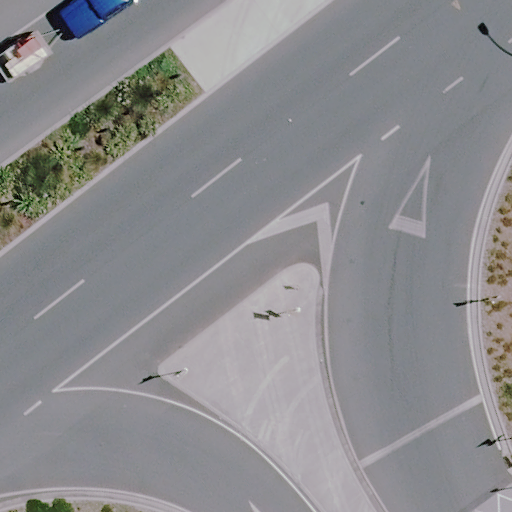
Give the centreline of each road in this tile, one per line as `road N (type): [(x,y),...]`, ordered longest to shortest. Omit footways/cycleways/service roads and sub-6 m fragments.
road 1 (secondary): [(409,0),(0,338)]
road 2 (unclassified): [(450,0),(411,116),(385,279),(407,436),(441,511)]
road 3 (unclassified): [(244,511),(196,467),(80,430),(0,433)]
road 4 (secondary): [(0,94),(132,0)]
